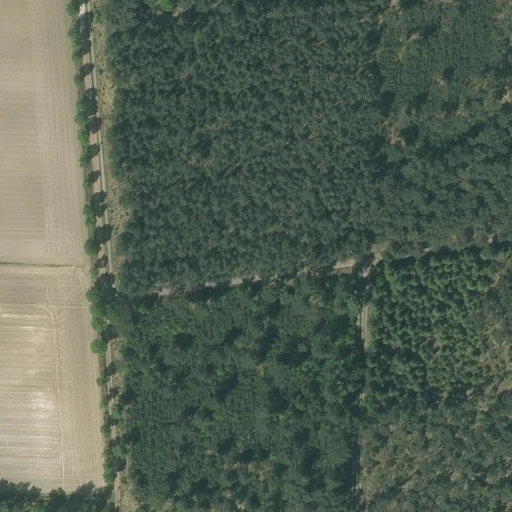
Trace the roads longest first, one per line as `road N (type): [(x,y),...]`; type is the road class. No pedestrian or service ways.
road 1 (track): [(511,240),(104,304)]
road 2 (track): [(104,304),(79,0)]
road 3 (track): [(113,499),(104,304)]
